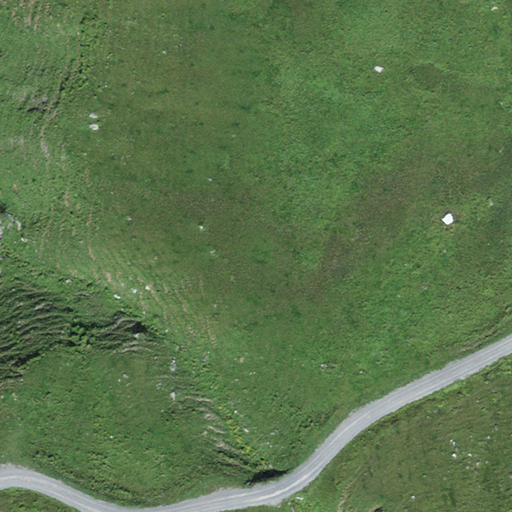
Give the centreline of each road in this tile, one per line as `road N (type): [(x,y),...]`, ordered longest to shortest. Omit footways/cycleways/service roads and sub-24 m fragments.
road 1 (track): [(511,344),(373,413),(279,489),(178,511)]
road 2 (track): [(115,511),(46,485),(0,481)]
